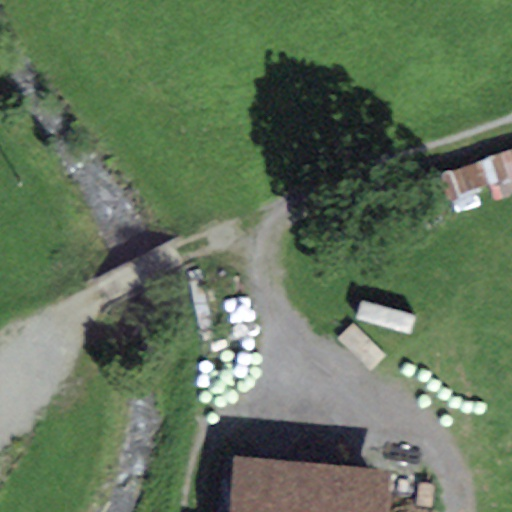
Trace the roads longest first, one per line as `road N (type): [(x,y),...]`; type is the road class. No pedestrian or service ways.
road 1 (residential): [(511,120),(181,261),(55,329),(12,419)]
road 2 (track): [(458,511),(461,498),(389,426),(282,411),(247,342),(234,242)]
